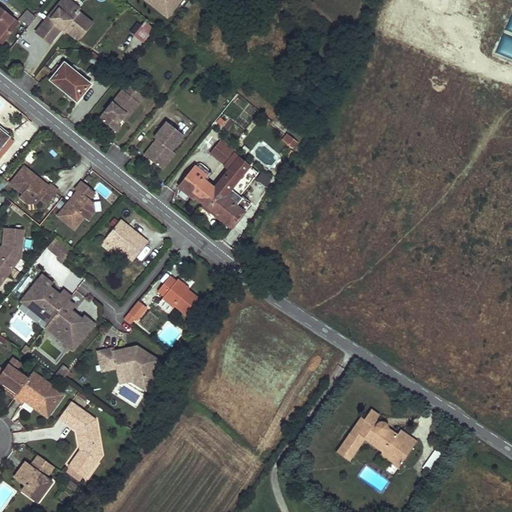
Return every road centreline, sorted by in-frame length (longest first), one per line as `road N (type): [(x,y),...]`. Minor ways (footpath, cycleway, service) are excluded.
road 1 (unclassified): [(234,268),(511,450)]
road 2 (residential): [(234,268),(0,80)]
road 3 (unknown): [(190,234),(119,322),(47,254)]
road 4 (unknown): [(291,511),(282,469),(367,357)]
